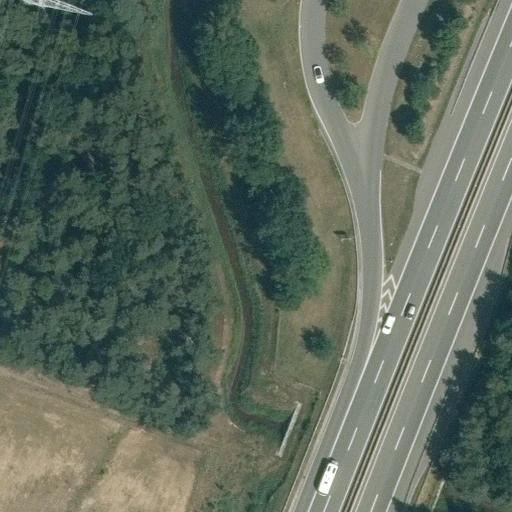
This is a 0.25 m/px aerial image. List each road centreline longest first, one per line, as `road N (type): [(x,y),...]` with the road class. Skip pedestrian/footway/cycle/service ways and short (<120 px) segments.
road 1 (motorway): [(511,43),(317,511)]
road 2 (motorway): [(372,511),(511,162)]
road 3 (motorway): [(373,244),(369,327),(300,511)]
